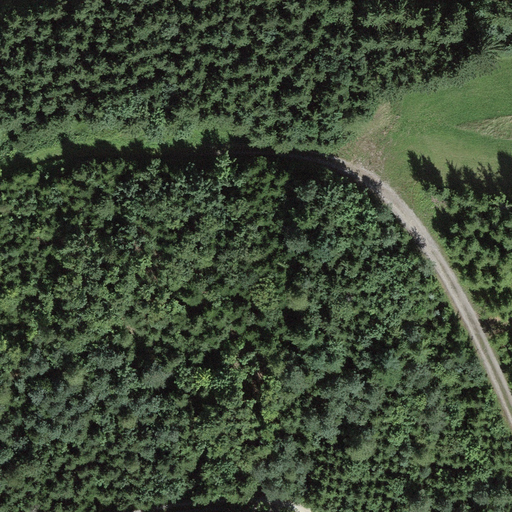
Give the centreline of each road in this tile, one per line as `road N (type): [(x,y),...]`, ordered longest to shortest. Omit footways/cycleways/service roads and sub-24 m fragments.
road 1 (track): [(511,404),(415,221),(368,169),(301,145),(135,138)]
road 2 (track): [(299,511),(192,503),(144,511)]
